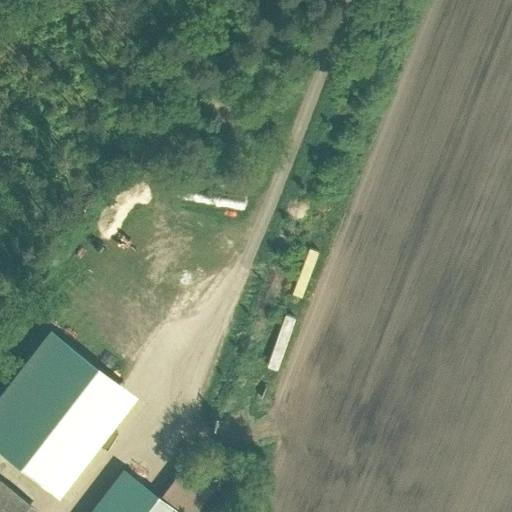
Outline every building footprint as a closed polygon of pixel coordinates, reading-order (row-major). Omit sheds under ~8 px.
[(200,189),(200,202),(225,203),(225,190),(200,189)] [(288,367),(305,315),(290,310),(274,363),(288,367)] [(50,327),(0,390),(0,445),(49,484),(125,385),(50,327)] [(202,479),(178,462),(155,494),(178,511),(202,479)] [(117,467),(83,511),(177,511),(178,511),(155,494),(117,467)] [(38,511),(0,479),(0,511),(38,511)]
